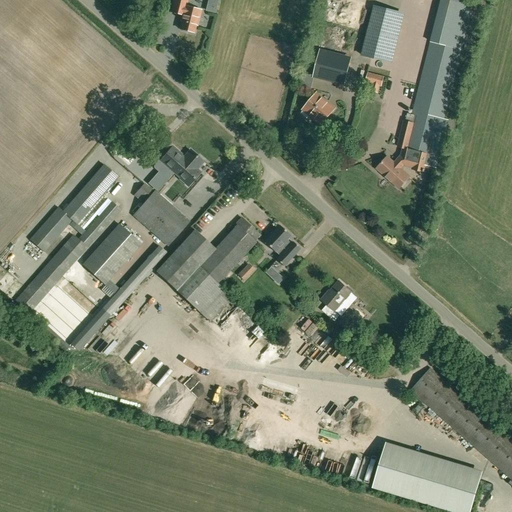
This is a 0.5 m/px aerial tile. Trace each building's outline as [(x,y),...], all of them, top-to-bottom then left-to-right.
[(198,25),(201,10),(186,6),(187,0),(173,0),(171,12),(183,15),(180,29),(182,29),(183,31),(187,32),(188,31),(194,33),(196,25),(198,25)] [(479,6),(452,0),(440,0),(412,112),(445,119),(463,45),(469,47),(479,6)] [(361,56),(386,62),(400,12),(374,5),(361,56)] [(313,76),(345,85),(352,58),(320,50),(313,76)] [(372,84),(370,91),(378,93),(380,86),(382,87),(384,76),(368,72),(365,82),(372,84)] [(316,117),(322,122),(334,109),(317,94),(306,106),(317,116),(316,117)] [(408,113),(406,120),(413,122),(416,115),(408,113)] [(431,155),(428,166),(438,168),(449,120),(416,113),(416,115),(414,122),(407,149),(431,155)] [(180,179),(188,186),(200,172),(196,169),(203,162),(190,150),(184,157),(173,147),(160,161),(165,166),(166,165),(181,178),(180,179)] [(388,157),(377,168),(399,188),(410,177),(400,169),(403,166),(412,168),(411,170),(425,173),(426,169),(428,170),(428,166),(431,155),(407,149),(402,148),(400,157),(395,163),(388,157)] [(118,177),(104,165),(62,211),(77,224),(118,177)] [(134,195),(143,204),(133,215),(168,246),(190,221),(155,190),(154,191),(145,183),(134,195)] [(120,210),(111,202),(78,239),(87,248),(120,210)] [(58,207),(30,240),(44,252),(72,220),(62,211),(58,207)] [(236,225),(219,244),(237,261),(255,242),(254,241),(261,234),(255,230),(242,217),(235,224),(236,225)] [(119,224),(83,265),(105,284),(141,244),(119,224)] [(293,242),(292,242),(291,243),(287,239),(288,238),(290,235),(279,225),(264,241),(275,252),(275,251),(280,255),(276,259),(284,266),(300,249),(293,242)] [(87,248),(73,235),(16,300),(30,313),(87,248)] [(237,261),(218,245),(215,248),(199,266),(217,283),(237,261)] [(255,269),(249,263),(238,275),(244,281),(255,269)] [(217,283),(199,266),(176,290),(209,321),(232,297),(217,283)] [(72,277),(76,281),(82,275),(78,271),(72,277)] [(283,279),(277,273),(271,279),(277,284),(283,279)] [(139,284),(130,276),(71,343),(72,344),(79,351),(139,284)] [(327,293),(322,299),(328,304),(323,310),(335,321),(340,315),(335,311),(342,303),(349,309),(358,298),(352,292),(340,281),(328,294),(327,293)] [(117,328),(129,315),(125,312),(113,325),(117,328)] [(65,351),(69,346),(33,313),(29,317),(30,319),(27,322),(31,325),(34,322),(65,351)] [(299,326),(308,333),(316,323),(312,320),(310,323),(304,319),(299,326)] [(320,329),(317,342),(328,345),(332,332),(320,329)] [(291,340),(297,342),(301,332),(295,330),(291,340)] [(263,351),(275,344),(272,337),(259,344),(263,351)] [(318,357),(330,367),(337,358),(326,348),(318,357)] [(192,361),(185,369),(189,373),(184,379),(189,383),(196,375),(190,371),(196,365),(192,361)] [(511,440),(431,368),(411,391),(511,479),(511,440)] [(470,511),(483,471),(386,442),(373,488),(454,511),(470,511)]
